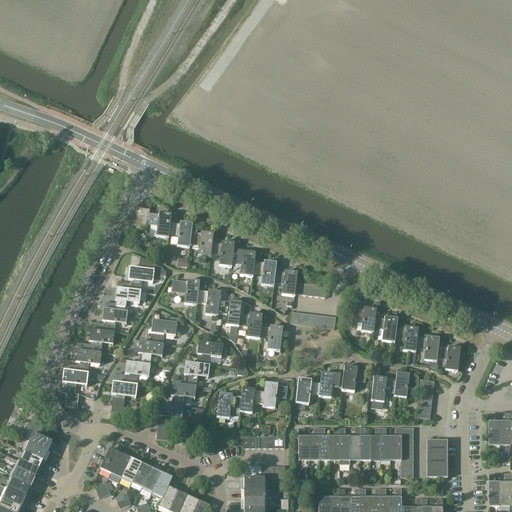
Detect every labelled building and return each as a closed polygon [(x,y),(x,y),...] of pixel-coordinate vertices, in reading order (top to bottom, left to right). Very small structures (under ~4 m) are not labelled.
[(170,225),(171,217),(149,215),(149,217),(148,224),(148,226),(152,227),(150,237),(157,238),(157,239),(168,240),(169,236),(168,236),(170,225)] [(192,227),(170,225),(168,236),(169,236),(179,237),(178,248),(189,249),(190,246),(189,245),(191,234),(192,227)] [(213,237),(191,234),(189,245),(190,246),(192,246),(192,248),(193,250),(198,250),(200,249),(200,247),(199,258),(210,259),(211,255),(210,255),(212,244),(213,237)] [(234,246),(212,244),(210,255),(211,255),(221,257),(220,267),(231,269),(232,265),(231,265),(233,254),(234,246)] [(233,254),(231,265),(232,265),(240,266),(239,277),(241,277),(252,279),(253,275),(252,275),(254,263),(255,256),(255,255),(237,253),(237,254),(233,254)] [(178,260),(177,268),(187,269),(187,261),(178,260)] [(254,263),(252,275),(253,275),(262,276),(261,287),(262,287),(273,288),(274,284),(273,284),(275,273),(276,266),(276,264),(264,263),(263,264),(254,263)] [(117,290),(118,290),(140,293),(141,292),(140,292),(141,283),(143,283),(143,282),(153,283),(154,272),(132,270),(130,284),(118,283),(117,290)] [(275,273),(273,284),(274,284),(282,285),(281,297),(294,298),(294,296),(296,284),(297,276),(297,274),(285,273),(284,274),(275,273)] [(197,305),(198,293),(199,285),(177,282),(176,294),(186,295),(185,306),(196,308),(197,305)] [(140,294),(140,293),(118,290),(117,305),(104,304),(104,311),(105,311),(128,314),(128,313),(129,303),(130,303),(139,304),(139,302),(140,294)] [(218,315),(219,304),(220,295),(198,293),(197,305),(207,306),(206,317),(218,318),(218,315)] [(241,306),(219,304),(218,315),(229,317),(227,328),(238,329),(239,328),(240,316),(241,306)] [(353,310),(352,321),(362,322),(360,333),(362,334),(373,335),(373,331),(375,319),(376,312),(376,310),(363,309),(363,311),(353,310)] [(127,319),(128,314),(105,311),(103,326),(91,324),(90,332),(92,332),(115,334),(115,333),(114,333),(115,324),(117,324),(117,323),(127,324),(127,319)] [(240,316),(239,328),(248,329),(246,339),(248,340),(259,341),(259,340),(260,328),(261,318),(262,317),(249,315),(249,317),(240,316)] [(375,319),(373,331),(383,332),(382,343),(383,343),(394,344),(395,341),(394,341),(396,329),(397,322),(397,320),(384,319),(384,320),(375,319)] [(154,323),(152,344),(163,346),(164,335),(175,337),(176,325),(154,323)] [(260,328),(259,340),(268,341),(267,352),(279,353),(282,329),(270,328),(269,329),(260,328)] [(396,329),(394,341),(395,341),(404,342),(403,353),(404,353),(409,353),(415,354),(416,350),(417,339),(418,332),(418,330),(405,329),(405,330),(396,329)] [(113,345),(115,334),(92,332),(90,346),(78,345),(77,352),(79,352),(101,355),(101,354),(102,344),(104,344),(113,345)] [(417,339),(416,350),(425,351),(424,362),(425,362),(429,363),(428,369),(435,370),(436,363),(436,364),(437,360),(436,360),(438,348),(439,341),(439,340),(426,338),(426,340),(417,339)] [(164,346),(163,346),(152,344),(141,343),(138,365),(150,366),(151,356),(162,357),(164,346)] [(200,344),(197,366),(209,368),(210,363),(220,364),(221,358),(222,347),(200,344)] [(438,348),(436,360),(437,360),(446,361),(445,372),(457,373),(460,349),(447,348),(447,349),(438,348)] [(100,366),(101,355),(79,352),(77,367),(65,366),(64,373),(65,373),(88,375),(89,365),(91,365),(100,366)] [(150,367),(150,366),(138,365),(128,364),(126,386),(136,387),(138,376),(149,378),(150,367)] [(187,365),(184,387),(196,388),(197,377),(208,379),(210,368),(209,368),(197,366),(187,365)] [(342,390),(341,392),(353,393),(354,394),(355,383),(365,384),(366,372),(357,371),(357,370),(344,368),(344,370),(343,378),(342,390)] [(87,386),(88,375),(65,373),(63,395),(67,396),(65,409),(78,410),(79,396),(75,396),(76,386),(77,386),(77,385),(87,386)] [(318,396),(318,399),(330,400),(331,400),(332,389),(338,390),(338,389),(342,390),(343,378),(339,378),(339,376),(321,374),(321,376),(320,385),(319,396),(318,396)] [(394,394),(393,399),(405,400),(406,400),(407,389),(417,390),(418,381),(418,378),(409,377),(409,376),(396,374),(396,376),(395,383),(396,383),(394,394)] [(373,380),(371,403),(382,404),(383,404),(385,393),(394,394),(396,383),(395,383),(386,382),(386,380),(374,379),(373,380)] [(298,382),(295,405),(297,405),(304,406),(306,406),(308,406),(310,395),(318,396),(319,396),(320,385),(311,384),(311,382),(298,381),(298,382)] [(136,387),(126,386),(115,384),(112,412),(123,414),(124,408),(123,407),(124,397),(135,398),(137,387),(136,387)] [(262,406),(262,408),(273,410),(274,410),(276,399),(286,400),(287,389),(277,387),(277,386),(265,384),(265,386),(264,394),(262,406)] [(174,385),(171,407),(183,409),(183,408),(182,408),(184,398),(195,399),(196,388),(184,387),(174,385)] [(239,411),(239,414),(250,415),(252,415),(253,405),(262,406),(264,394),(254,393),(254,391),(242,390),(242,391),(241,400),(240,411),(239,411)] [(241,400),(219,397),(216,419),(238,422),(239,414),(239,411),(240,411),(241,400)] [(157,429),(157,434),(169,436),(169,429),(170,418),(181,420),(183,409),(171,407),(170,407),(160,406),(157,429)] [(137,409),(136,417),(146,418),(147,411),(137,409)] [(197,410),(195,432),(201,433),(204,411),(197,410)] [(122,421),(123,414),(112,412),(111,420),(122,421)] [(501,447),(500,428),(500,424),(496,424),(496,415),(490,415),(490,447),(501,447)] [(511,447),(511,415),(505,415),(505,424),(500,424),(500,428),(501,447),(511,447)] [(47,439),(41,436),(45,427),(39,424),(40,422),(33,419),(27,431),(34,434),(29,445),(47,453),(52,444),(46,441),(47,439)] [(260,428),(260,435),(270,436),(270,428),(260,428)] [(309,462),(309,443),(309,440),(304,440),(304,430),(298,430),(298,462),(309,462)] [(319,462),(319,430),(313,430),(313,440),(309,440),(309,443),(309,462),(319,462)] [(329,462),(329,443),(329,439),(324,439),(324,430),(319,430),(319,462),(329,462)] [(339,462),(339,430),(334,430),(334,439),(329,439),(329,443),(329,462),(339,462)] [(349,466),(349,462),(349,443),(349,439),(345,439),(344,430),(339,430),(339,462),(339,466),(349,466)] [(360,462),(360,430),(354,430),(354,439),(349,439),(349,443),(349,462),(360,462)] [(370,462),(370,443),(370,439),(365,439),(365,430),(360,430),(360,462),(370,462)] [(380,462),(380,430),(375,430),(375,439),(370,439),(370,443),(370,462),(380,462)] [(390,462),(390,443),(390,439),(385,439),(385,430),(380,430),(380,462),(390,462)] [(400,442),(400,436),(400,430),(395,430),(395,439),(390,439),(390,443),(390,462),(401,462),(401,461),(401,455),(401,449),(400,442)] [(215,431),(209,434),(215,442),(215,443),(225,444),(225,438),(220,438),(215,431)] [(157,434),(156,441),(168,443),(169,436),(157,434)] [(444,480),(444,455),(444,443),(429,442),(429,480),(444,480)] [(43,462),(47,453),(29,445),(24,454),(43,462)] [(206,454),(213,455),(214,447),(207,446),(206,454)] [(120,456),(109,451),(100,470),(111,475),(120,456)] [(39,471),(43,462),(24,454),(20,463),(39,471)] [(130,461),(120,456),(111,475),(121,480),(130,461)] [(141,465),(130,461),(121,480),(131,485),(141,465)] [(34,480),(39,471),(20,463),(16,472),(34,480)] [(151,470),(141,465),(131,485),(142,490),(151,470)] [(152,495),(161,475),(151,470),(142,490),(152,495)] [(30,490),(34,480),(16,472),(12,481),(30,490)] [(172,480),(161,475),(152,495),(162,500),(163,500),(168,489),(172,480)] [(490,507),(500,507),(500,485),(495,485),(495,476),(490,476),(490,507)] [(511,507),(511,476),(505,476),(505,485),(500,485),(500,507),(511,507)] [(255,480),(249,480),(243,480),(243,491),(263,491),(263,480),(261,480),(255,480)] [(26,499),(30,490),(12,481),(7,490),(26,499)] [(97,494),(108,490),(106,485),(95,489),(97,494)] [(169,511),(178,494),(168,489),(163,500),(162,500),(158,509),(164,511),(169,511)] [(22,508),(26,499),(7,490),(3,499),(22,508)] [(109,493),(108,490),(97,494),(99,500),(110,496),(109,493)] [(263,501),(263,491),(243,491),(244,501),(263,501)] [(329,511),(329,504),(329,500),(325,500),(325,491),(319,491),(318,511),(329,511)] [(339,511),(339,491),(334,491),(334,500),(329,500),(329,504),(329,511),(339,511)] [(349,511),(350,504),(350,500),(345,500),(345,491),(339,491),(339,511),(349,511)] [(359,511),(360,491),(354,491),(354,500),(350,500),(350,504),(349,511),(359,511)] [(370,511),(370,504),(370,500),(365,500),(365,491),(360,491),(359,511),(370,511)] [(380,511),(380,491),(375,491),(375,500),(370,500),(370,504),(370,511),(380,511)] [(390,511),(390,504),(390,500),(386,500),(386,491),(380,491),(380,511),(390,511)] [(400,511),(401,501),(401,491),(395,491),(395,500),(390,500),(390,504),(390,511),(400,511)] [(182,511),(188,499),(178,494),(169,511),(182,511)] [(127,495),(115,499),(117,504),(129,500),(127,495)] [(0,508),(8,511),(19,511),(22,508),(3,499),(0,505),(0,508)] [(194,511),(199,504),(188,499),(182,511),(194,511)] [(131,506),(129,500),(117,504),(119,510),(131,506)] [(263,511),(263,501),(244,501),(244,511),(263,511)] [(411,511),(411,510),(406,510),(406,501),(401,501),(400,511),(411,511)] [(421,511),(421,501),(416,501),(416,510),(411,510),(411,511),(421,511)] [(431,511),(431,510),(427,510),(427,501),(421,501),(421,511),(431,511)] [(442,511),(442,501),(436,501),(436,510),(431,510),(431,511),(442,511)]
